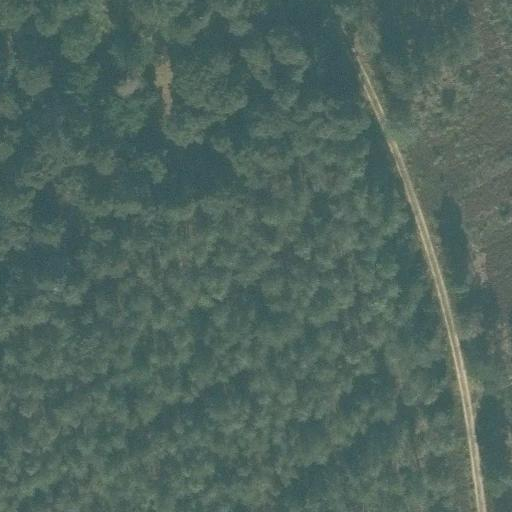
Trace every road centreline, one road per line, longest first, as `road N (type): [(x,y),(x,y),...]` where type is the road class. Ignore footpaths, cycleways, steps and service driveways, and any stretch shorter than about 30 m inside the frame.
road 1 (track): [(328,0),(376,100),(470,401)]
road 2 (track): [(482,511),(470,401),(511,380)]
